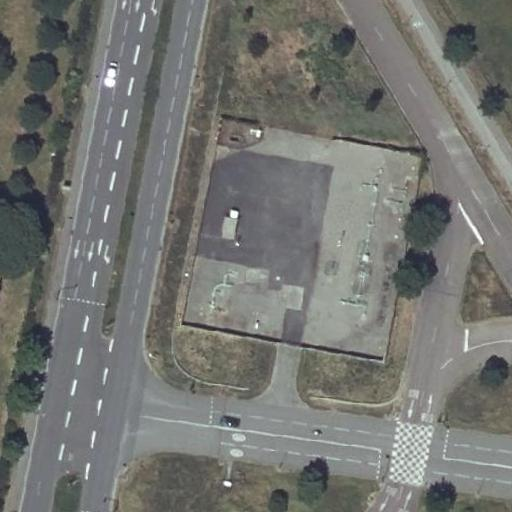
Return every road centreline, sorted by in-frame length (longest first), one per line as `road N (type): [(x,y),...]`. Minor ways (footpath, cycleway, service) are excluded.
road 1 (primary): [(113,412),(191,0)]
road 2 (primary): [(130,0),(55,402)]
road 3 (residential): [(511,466),(113,412)]
